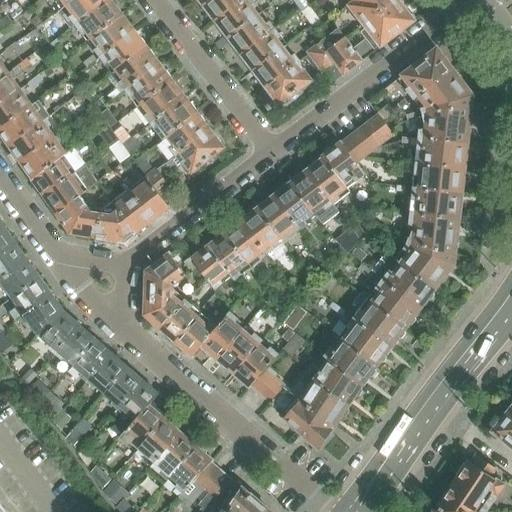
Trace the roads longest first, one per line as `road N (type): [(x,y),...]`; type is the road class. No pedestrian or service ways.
road 1 (residential): [(270,152),(467,0)]
road 2 (tertiary): [(385,471),(511,301)]
road 3 (residential): [(124,328),(273,458)]
road 4 (residential): [(154,0),(270,152)]
road 5 (residential): [(127,265),(270,152)]
